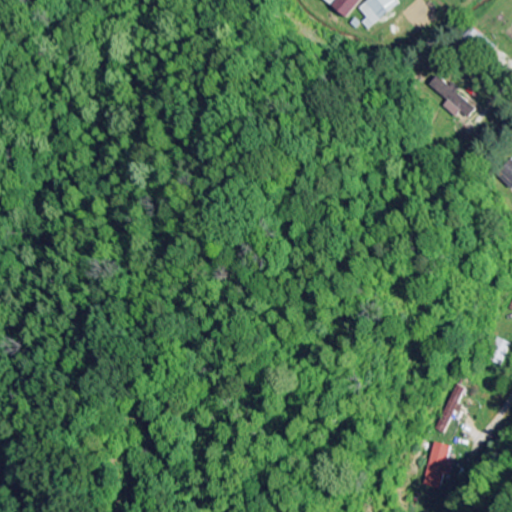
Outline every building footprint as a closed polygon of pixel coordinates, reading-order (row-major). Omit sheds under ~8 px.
[(366,2),(364,0),(341,0),(335,7),(348,20),(366,2)] [(363,24),(370,32),(402,6),(397,0),(372,0),(361,10),(368,20),(363,24)] [(444,108),(457,119),(462,112),(471,120),(480,109),(453,87),(452,87),(440,77),(433,86),(450,101),(444,108)] [(511,162),(499,177),(511,189),(511,162)] [(488,360),(502,367),(511,347),(511,344),(499,338),(488,360)]
